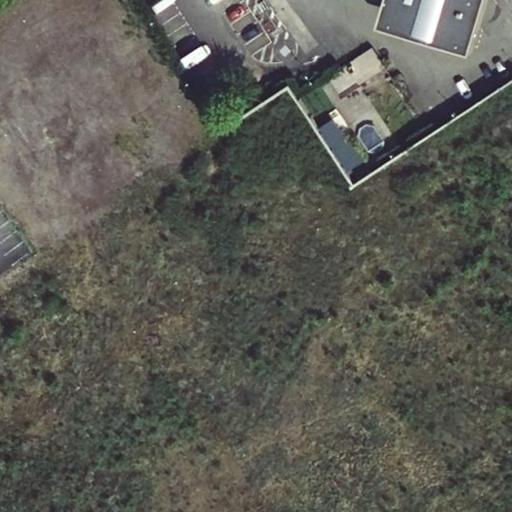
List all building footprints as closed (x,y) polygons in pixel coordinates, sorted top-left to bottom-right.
[(484,50),(498,0),(395,0),(389,22),(484,50)] [(330,75),(343,95),(386,67),(372,48),(330,75)] [(359,88),(346,96),(374,139),(387,130),(359,88)] [(326,91),(317,97),(331,117),(340,111),(326,91)] [(347,141),(356,135),(343,115),(334,121),(347,141)] [(363,165),(372,159),(359,140),(350,146),(363,165)]
